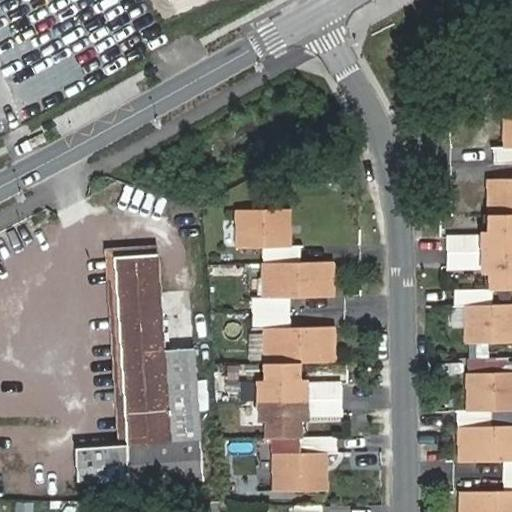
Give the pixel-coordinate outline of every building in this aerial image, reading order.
[(511,134),(506,134),(505,149),(494,149),(494,164),(511,164),(511,111),(505,111),(505,127),(511,127),(511,134)] [(511,179),(489,181),(489,214),(490,231),(482,232),(482,235),(446,236),(446,267),(482,266),(483,269),(490,269),(490,288),(511,287),(511,179)] [(284,223),(288,222),(288,206),(238,207),(238,245),(263,245),(263,261),(263,295),(253,295),(252,309),(252,310),(252,325),(264,325),(264,379),(257,378),(258,417),(265,417),(265,437),(299,436),(298,417),(306,416),(306,413),(342,413),(341,383),(305,383),(305,379),(298,380),(297,360),(304,359),(331,359),(330,325),(307,325),(308,332),(298,332),(298,325),(291,325),(290,309),(290,295),(297,295),(298,289),(306,289),(307,295),(330,294),(329,261),(300,261),(299,244),(288,244),(288,230),(284,230),(284,223)] [(490,231),(489,214),(482,214),(482,232),(490,231)] [(121,442),(127,442),(112,257),(154,253),(153,245),(105,249),(121,442)] [(112,257),(127,442),(168,439),(162,349),(154,253),(112,257)] [(511,304),(491,305),(490,288),(482,288),(454,289),(454,305),(466,305),(465,318),(471,318),(472,326),(466,326),(466,342),(511,341),(511,304)] [(196,347),(162,349),(168,439),(127,442),(121,442),(76,445),(79,487),(204,480),(196,347)] [(474,395),(468,395),(468,409),(457,410),(457,426),(459,426),(461,460),(487,460),(487,454),(495,453),(495,460),(503,460),(504,476),(504,491),(496,491),(496,498),(488,498),(488,491),(461,492),(462,511),(511,511),(511,424),(495,425),(495,409),(511,408),(511,370),(468,371),(468,388),(474,388),(474,395)] [(306,436),(299,436),(299,453),(274,453),(275,491),(325,491),(325,475),(319,476),(319,467),(325,468),(325,452),(336,452),(336,436),(306,436)]
